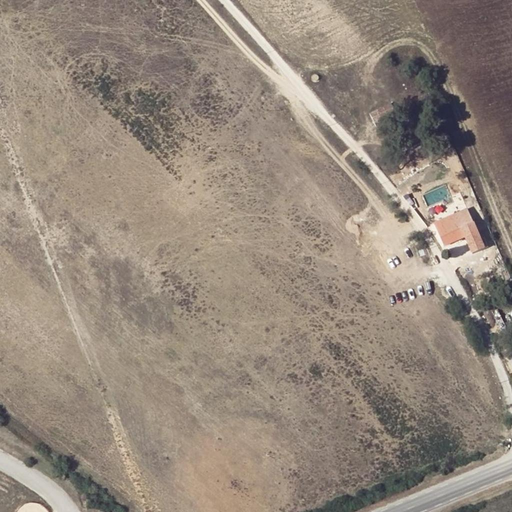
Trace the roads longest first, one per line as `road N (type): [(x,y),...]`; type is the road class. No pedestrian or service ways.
road 1 (track): [(222,0),(411,213),(511,396)]
road 2 (track): [(342,135),(388,48),(416,43),(445,77),(511,239)]
road 3 (track): [(306,93),(273,77),(199,0)]
road 4 (tertiary): [(511,464),(398,511)]
